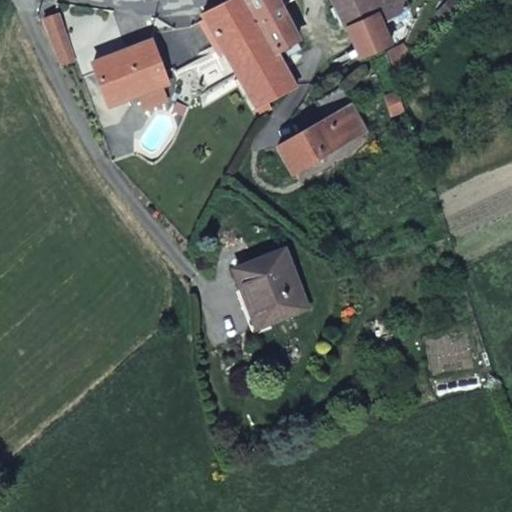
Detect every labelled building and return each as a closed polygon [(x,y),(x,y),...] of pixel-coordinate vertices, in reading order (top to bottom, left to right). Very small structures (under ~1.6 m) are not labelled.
[(246,0),(237,0),(204,17),(261,116),(273,109),(269,101),(297,86),(276,50),(246,0)] [(284,0),(246,0),(276,50),(299,39),(282,7),(280,4),(284,0)] [(411,11),(405,0),(333,0),(361,57),(391,42),(383,25),(411,11)] [(80,60),(63,15),(46,21),(64,66),(80,60)] [(153,43),(95,65),(112,108),(142,97),(163,89),(170,86),(153,43)] [(393,77),(417,62),(404,46),(386,54),(393,77)] [(294,173),(365,133),(349,103),(351,103),(342,88),(317,103),(326,119),(278,146),(294,173)] [(169,104),(163,89),(142,97),(147,112),(169,104)] [(387,98),(393,116),(405,111),(399,94),(387,98)] [(236,268),(259,326),(306,308),(284,250),(236,268)] [(394,322),(380,324),(382,334),(396,332),(394,322)]
